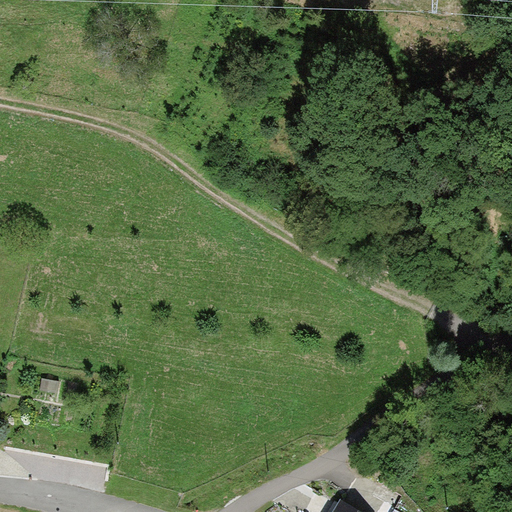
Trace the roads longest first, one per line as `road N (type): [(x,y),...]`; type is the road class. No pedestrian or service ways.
road 1 (track): [(0,101),(142,137),(494,354)]
road 2 (unclassified): [(319,463),(511,344)]
